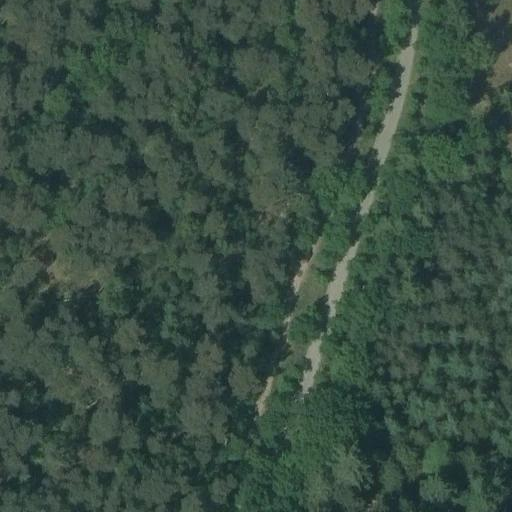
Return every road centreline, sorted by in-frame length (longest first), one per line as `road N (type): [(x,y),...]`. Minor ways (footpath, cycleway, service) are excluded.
road 1 (track): [(215,511),(277,357),(353,121),(381,0)]
road 2 (unclassified): [(260,511),(358,224),(412,0)]
